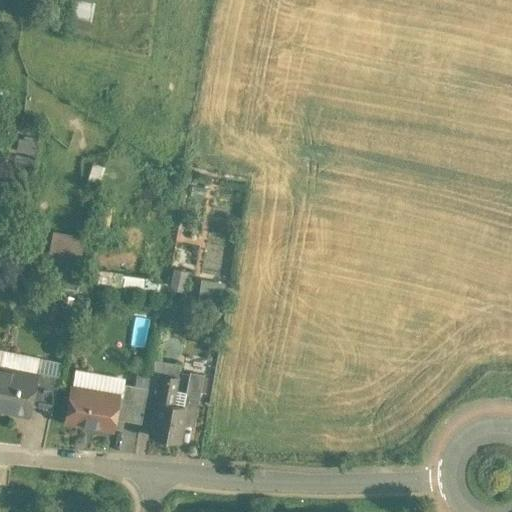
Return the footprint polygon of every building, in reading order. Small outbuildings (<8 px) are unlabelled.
[(90,0),(73,0),(71,12),(89,16),(92,0),(90,0)] [(54,228),(49,250),(76,257),(82,234),(54,228)] [(178,364),(154,360),(152,373),(162,375),(175,377),(178,364)] [(33,373),(1,367),(0,370),(0,407),(27,413),(29,405),(35,374),(33,373)] [(58,374),(34,369),(33,373),(35,374),(29,405),(51,409),(58,374)] [(202,373),(189,371),(184,398),(198,401),(202,373)] [(184,408),(170,405),(175,377),(162,375),(150,434),(178,439),(184,408)] [(147,386),(123,382),(121,395),(117,394),(113,417),(140,422),(147,386)] [(117,394),(71,386),(65,419),(111,427),(113,417),(117,394)]
